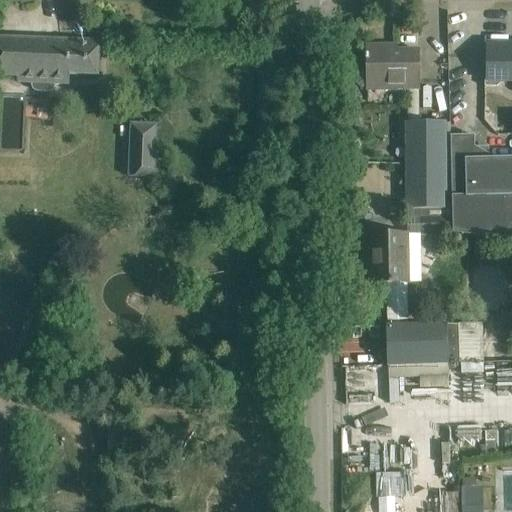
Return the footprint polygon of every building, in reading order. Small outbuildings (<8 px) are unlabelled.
[(15,84),(32,84),(33,89),(35,91),(39,92),(52,92),(54,89),(55,85),(70,86),(70,76),(97,77),(99,43),(0,38),(0,76),(16,77),(15,84)] [(362,71),(358,74),(358,85),(362,89),(367,89),(367,90),(419,89),(418,71),(418,51),(417,51),(417,52),(389,53),(389,46),(388,46),(388,48),(368,48),(368,46),(367,46),(367,56),(365,56),(365,60),(367,60),(367,71),(362,71)] [(511,50),(487,50),(487,80),(484,80),(484,87),(497,87),(503,81),(511,81),(511,50)] [(131,124),(129,177),(155,178),(155,160),(167,161),(167,159),(167,152),(156,151),(157,124),(131,124)] [(405,125),(406,185),(406,211),(446,210),(446,124),(405,125)] [(511,160),(493,161),(493,158),(474,148),(474,137),(450,137),(452,217),(452,235),(511,242),(511,160)] [(452,235),(452,217),(423,218),(423,235),(448,234),(452,235)] [(407,284),(406,236),(370,236),(371,259),(374,259),(374,284),(407,284)] [(387,327),(388,367),(448,365),(448,363),(459,363),(458,325),(447,325),(387,327)] [(511,395),(511,364),(499,365),(500,396),(511,395)] [(438,458),(437,422),(380,423),(381,460),(385,460),(385,511),(382,511),(422,511),(422,459),(438,458)] [(483,511),(483,487),(476,487),(476,478),(463,479),(463,488),(462,488),(462,511),(483,511)]
